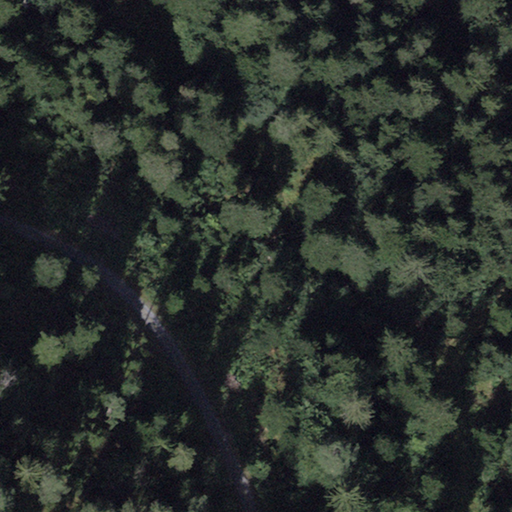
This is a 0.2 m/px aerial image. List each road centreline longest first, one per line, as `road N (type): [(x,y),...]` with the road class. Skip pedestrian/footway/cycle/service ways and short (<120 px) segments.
road 1 (track): [(457,511),(450,390),(294,229),(269,168),(174,49),(151,0)]
road 2 (track): [(251,511),(203,386),(143,309),(94,265),(0,227)]
